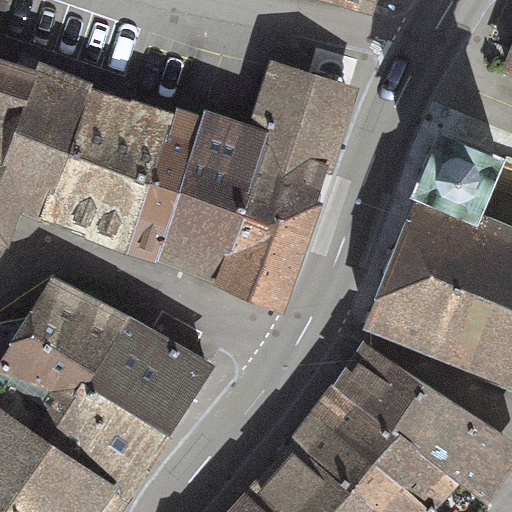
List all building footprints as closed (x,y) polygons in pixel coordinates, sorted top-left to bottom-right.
[(511,9),(494,63),(511,69),(511,9)] [(362,88),(271,59),(250,125),(270,132),(264,150),(334,175),(362,88)] [(0,61),(0,244),(9,249),(22,213),(43,222),(91,90),(93,84),(40,63),(37,74),(0,61)] [(177,113),(91,90),(43,222),(128,255),(177,113)] [(204,117),(178,107),(177,113),(128,255),(155,263),(204,117)] [(250,125),(206,111),(204,117),(155,263),(215,285),(264,150),(270,132),(250,125)] [(357,318),(511,383),(511,235),(473,219),(494,168),(432,142),(410,193),(357,318)] [(334,175),(264,150),(215,285),(286,315),(334,175)] [(129,319),(51,277),(0,361),(0,407),(49,441),(129,319)] [(216,365),(129,319),(49,441),(130,497),(216,365)] [(511,441),(511,438),(349,338),(247,477),(218,511),(430,511),(418,500),(449,467),(483,489),(511,441)] [(0,407),(0,511),(119,511),(130,497),(49,441),(0,407)]
